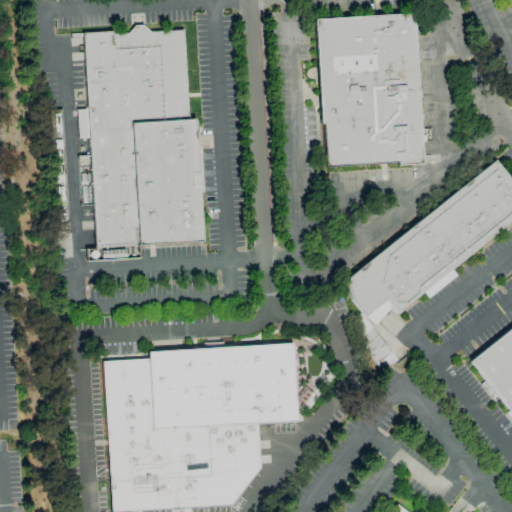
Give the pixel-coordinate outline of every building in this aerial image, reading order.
[(325,167),(322,123),(319,123),(313,20),(412,14),(421,164),(396,165),(396,163),(325,167)] [(149,32),(185,30),(190,119),(194,119),(201,242),(137,246),(138,259),(86,262),(85,249),(93,249),(81,33),(112,31),(113,34),(127,33),(134,26),(141,25),(149,32)] [(344,280),(493,160),(511,183),(511,218),(449,269),(455,276),(427,298),(421,292),(395,313),(384,299),(363,317),(350,300),(344,280)] [(511,416),(469,361),(511,326),(511,416)] [(357,341),(381,372),(396,361),(372,329),(357,341)] [(230,506),(128,511),(111,511),(103,361),(147,359),(147,352),(290,344),(295,421),(256,424),(259,468),(230,506)] [(403,511),(391,503),(385,511),(403,511)]
